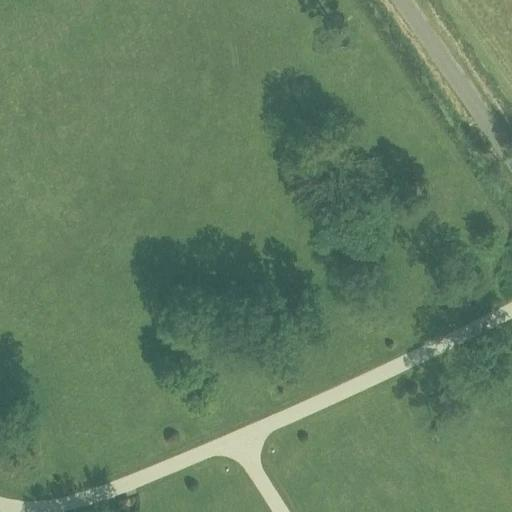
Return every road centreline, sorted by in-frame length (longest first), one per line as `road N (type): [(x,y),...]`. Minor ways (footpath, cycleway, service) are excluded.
road 1 (unclassified): [(511,306),(242,438),(55,511)]
road 2 (unclassified): [(511,164),(399,0)]
